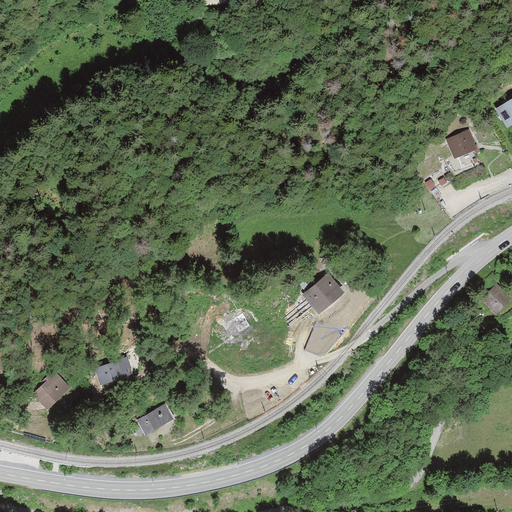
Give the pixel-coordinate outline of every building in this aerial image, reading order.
[(511,99),(496,109),(508,127),(511,124),(511,99)] [(450,161),(455,173),(475,165),(471,157),(478,154),(468,131),(447,139),(455,159),(450,161)] [(304,295),(319,313),(344,293),(329,275),(304,295)] [(511,299),(496,286),(482,301),(497,314),(511,299)] [(246,308),(226,324),(238,340),(259,324),(246,308)] [(95,369),(101,386),(132,375),(126,358),(95,369)] [(56,374),(34,394),(47,409),(70,388),(56,374)] [(140,421),(147,433),(172,420),(165,408),(140,421)]
